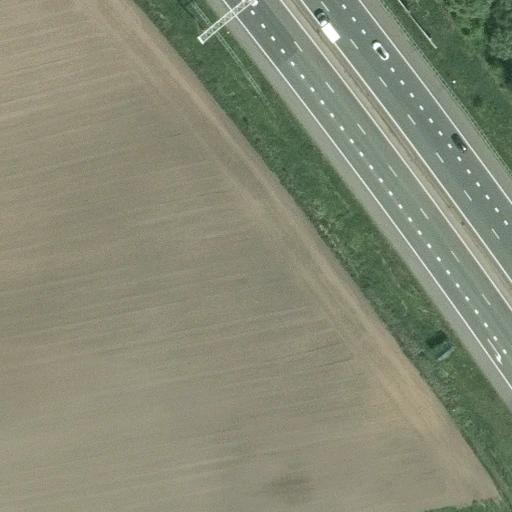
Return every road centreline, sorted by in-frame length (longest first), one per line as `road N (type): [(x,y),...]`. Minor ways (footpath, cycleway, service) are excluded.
road 1 (motorway): [(261,0),(511,332)]
road 2 (motorway): [(511,259),(317,0)]
